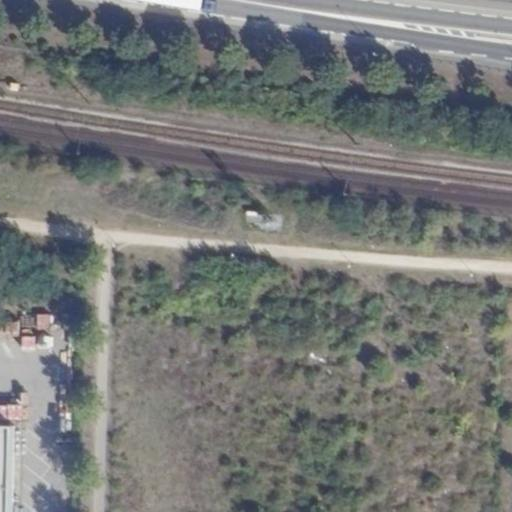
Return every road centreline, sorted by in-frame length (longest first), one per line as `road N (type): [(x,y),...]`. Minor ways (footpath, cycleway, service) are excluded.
road 1 (track): [(511,268),(106,239),(0,222)]
road 2 (secondary): [(246,1),(511,56)]
road 3 (secondary): [(511,27),(246,1)]
